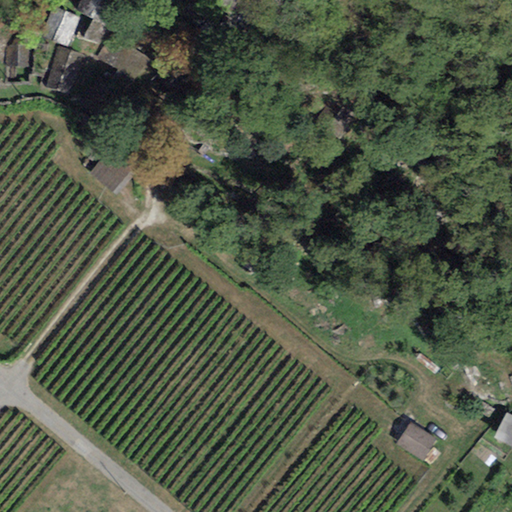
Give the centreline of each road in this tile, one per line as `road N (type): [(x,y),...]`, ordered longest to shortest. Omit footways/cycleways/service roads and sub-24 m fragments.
road 1 (track): [(15,387),(151,214),(155,187),(143,151)]
road 2 (unclassified): [(15,387),(163,511)]
